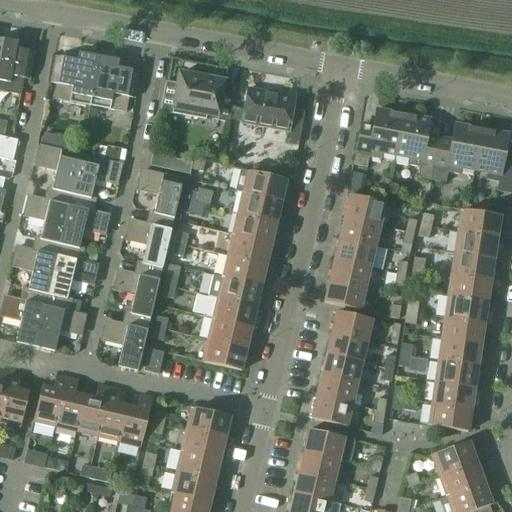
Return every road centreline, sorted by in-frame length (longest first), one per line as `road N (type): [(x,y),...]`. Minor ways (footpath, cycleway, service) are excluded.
road 1 (residential): [(264,414),(341,67)]
road 2 (residential): [(84,374),(161,34)]
road 3 (residential): [(0,267),(54,15)]
road 4 (residential): [(84,374),(264,414)]
road 5 (residential): [(161,34),(341,67)]
road 6 (residential): [(341,67),(511,98)]
